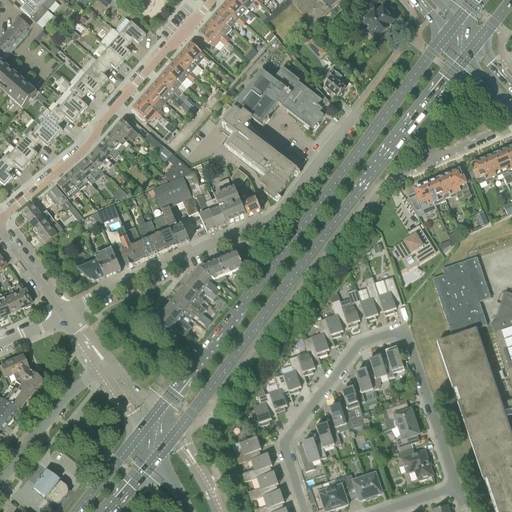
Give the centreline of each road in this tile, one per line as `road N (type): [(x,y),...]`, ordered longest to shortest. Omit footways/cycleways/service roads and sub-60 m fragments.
road 1 (secondary): [(446,34),(155,413)]
road 2 (secondary): [(190,414),(466,57)]
road 3 (residential): [(64,314),(271,218),(355,114)]
road 4 (residential): [(0,217),(78,152),(213,0)]
road 5 (residential): [(304,511),(282,443),(358,345),(403,329)]
road 6 (residential): [(403,329),(456,487)]
road 7 (residential): [(0,482),(58,406),(100,371)]
road 8 (residential): [(397,175),(511,126)]
